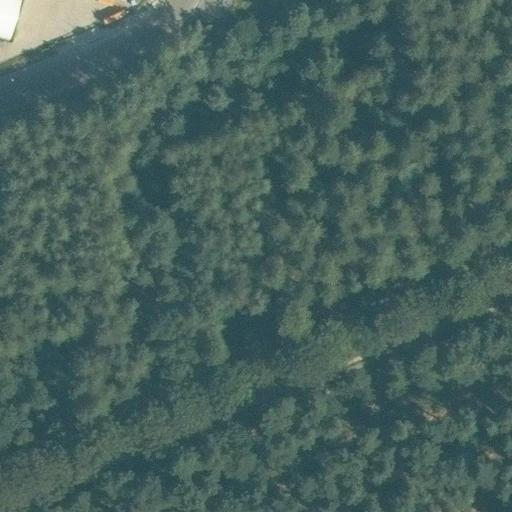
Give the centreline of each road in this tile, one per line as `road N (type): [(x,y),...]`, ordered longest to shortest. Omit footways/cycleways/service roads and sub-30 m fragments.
road 1 (unknown): [(0,506),(511,285)]
road 2 (unclassified): [(0,96),(154,32),(175,0)]
